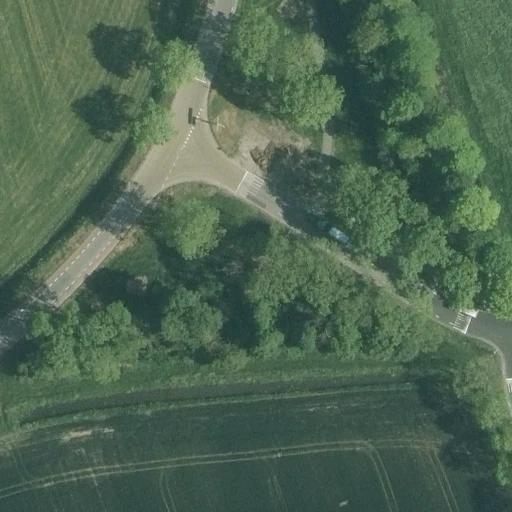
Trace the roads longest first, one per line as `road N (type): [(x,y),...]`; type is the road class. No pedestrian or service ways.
road 1 (tertiary): [(511,327),(440,315),(302,232),(179,137)]
road 2 (secondary): [(0,341),(102,245),(179,137)]
road 3 (secondary): [(179,137),(222,0)]
